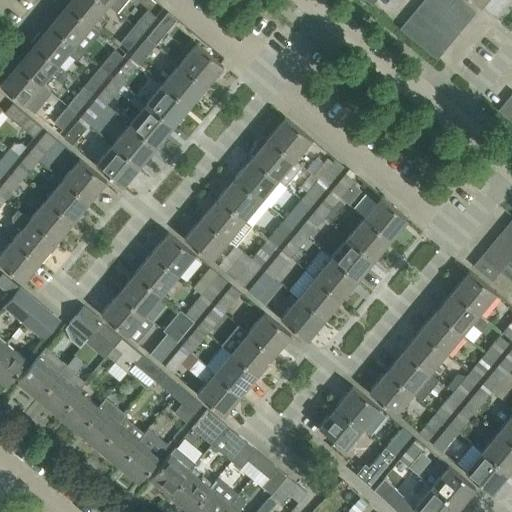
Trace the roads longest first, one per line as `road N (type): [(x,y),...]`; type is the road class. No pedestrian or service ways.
road 1 (residential): [(63,310),(137,219),(165,212),(334,1)]
road 2 (residential): [(258,441),(323,361),(356,348),(511,159)]
road 3 (residential): [(464,116),(334,1)]
